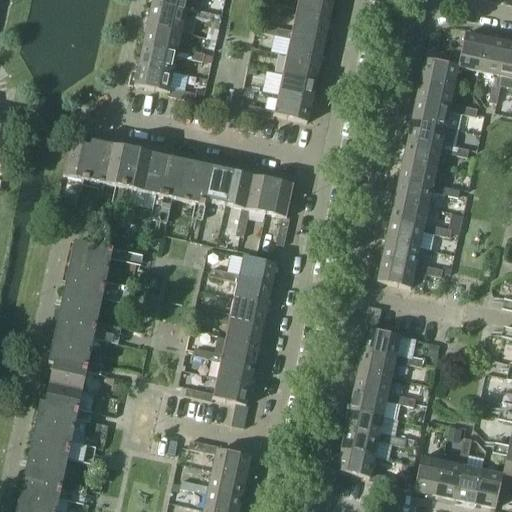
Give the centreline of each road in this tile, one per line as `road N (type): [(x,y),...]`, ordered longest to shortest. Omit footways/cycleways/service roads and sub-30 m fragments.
road 1 (residential): [(305,500),(414,0)]
road 2 (residential): [(332,164),(256,511)]
road 3 (residential): [(332,164),(111,116),(72,124)]
road 4 (residential): [(363,0),(332,164)]
